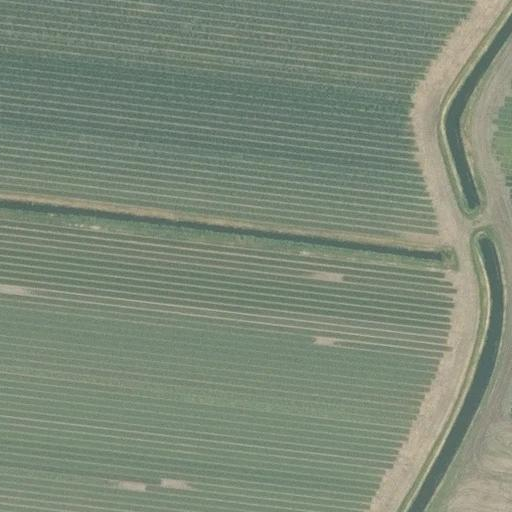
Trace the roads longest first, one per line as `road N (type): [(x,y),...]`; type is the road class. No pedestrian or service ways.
road 1 (track): [(511,292),(472,136),(482,97),(511,53)]
road 2 (track): [(432,511),(511,353)]
